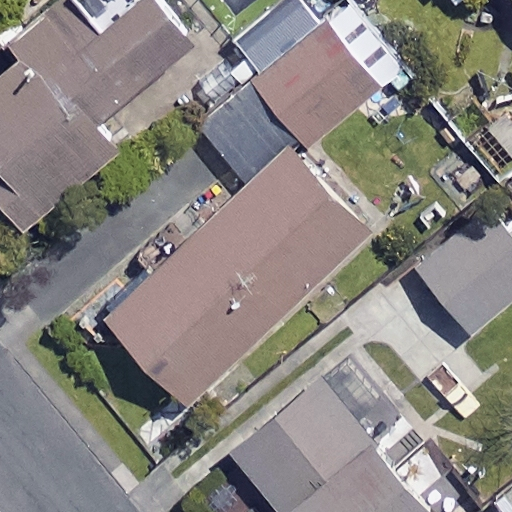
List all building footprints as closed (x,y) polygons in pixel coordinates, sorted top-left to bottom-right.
[(153,0),(113,34),(84,0),(67,0),(17,43),(31,58),(0,84),(0,177),(38,222),(134,141),(114,118),(210,37),(179,0),(153,0)] [(385,87),(335,24),(264,80),(314,143),(385,87)] [(288,144),(256,92),(206,123),(239,175),(288,144)] [(378,230),(297,145),(117,315),(197,400),(378,230)] [(511,305),(511,242),(487,212),(424,264),(480,332),(511,305)] [(442,511),(332,378),(244,451),(294,511),(442,511)] [(511,511),(511,491),(496,505),(501,511),(511,511)]
